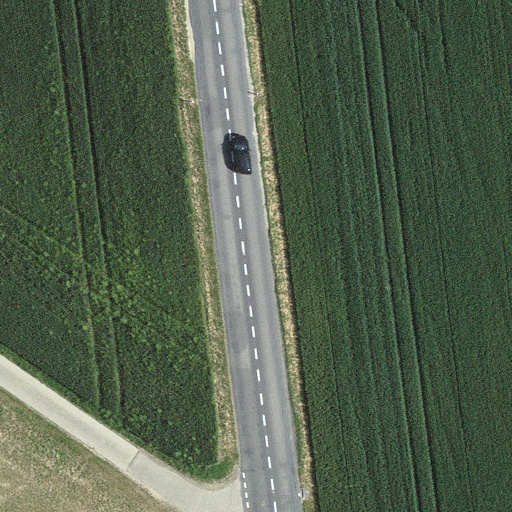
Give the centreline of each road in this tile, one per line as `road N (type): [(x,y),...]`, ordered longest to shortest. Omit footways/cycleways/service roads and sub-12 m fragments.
road 1 (tertiary): [(274,511),(214,0)]
road 2 (unclassified): [(220,511),(165,484),(0,370)]
